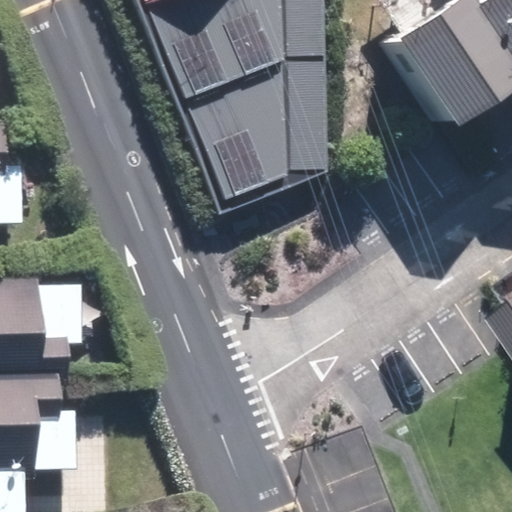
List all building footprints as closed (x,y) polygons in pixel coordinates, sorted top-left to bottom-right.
[(141,0),(219,209),(327,165),(325,53),(324,0),(141,0)] [(445,0),(401,29),(457,112),(511,75),(511,47),(480,0),(445,0)] [(511,0),(480,0),(511,47),(511,0)] [(40,274),(0,274),(0,366),(42,366),(40,274)] [(42,366),(0,366),(0,511),(27,511),(27,479),(44,479),(42,366)] [(105,511),(104,425),(77,425),(77,465),(63,465),(63,511),(105,511)]
